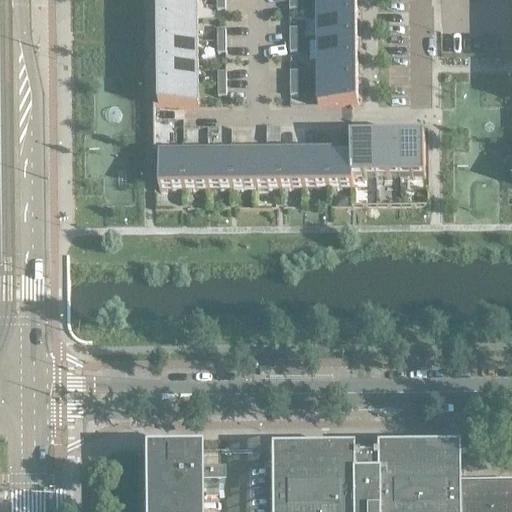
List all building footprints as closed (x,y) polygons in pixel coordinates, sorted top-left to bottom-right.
[(290,12),(298,12),(298,0),(290,0),(290,12)] [(317,0),(318,22),(358,21),(357,0),(317,0)] [(159,23),(199,23),(199,1),(159,2),(159,23)] [(219,13),(227,13),(227,1),(219,1),(219,13)] [(318,43),(358,43),(358,21),(318,22),(318,43)] [(159,45),(199,44),(199,23),(159,23),(159,45)] [(291,31),(291,43),(299,43),(299,31),(291,31)] [(219,44),(227,44),(227,32),(219,32),(219,44)] [(291,43),(291,56),(299,55),(299,43),(291,43)] [(318,65),(358,64),(358,43),(318,43),(318,65)] [(160,66),(200,66),(199,44),(159,45),(160,66)] [(219,56),(227,56),(227,44),(219,44),(219,56)] [(319,86),(359,86),(358,64),(318,65),(319,86)] [(160,88),(200,88),(200,66),(160,66),(160,88)] [(291,75),(291,87),(299,87),(299,74),(291,75)] [(219,87),(228,87),(227,75),(219,75),(219,87)] [(319,109),(359,109),(359,86),(319,86),(319,109)] [(220,99),(228,99),(228,87),(219,87),(220,99)] [(291,87),(291,99),(299,99),(299,87),(291,87)] [(160,111),(200,110),(200,88),(160,88),(160,111)] [(186,129),(186,122),(161,123),(162,153),(207,152),(206,129),(186,129)] [(377,143),(378,181),(402,180),(401,142),(377,143)] [(401,142),(402,180),(426,180),(426,142),(401,142)] [(353,155),(354,181),(378,181),(377,143),(352,143),(353,155)] [(281,156),(282,194),(306,193),(305,155),(281,156)] [(305,155),(306,193),(330,193),(329,155),(305,155)] [(329,155),(330,193),(354,193),(354,181),(353,155),(329,155)] [(161,157),(161,195),(186,195),(185,156),(161,157)] [(185,156),(186,195),(210,194),(209,156),(185,156)] [(209,156),(210,194),(234,194),(233,156),(209,156)] [(233,156),(234,194),(258,194),(257,156),(233,156)] [(257,156),(258,194),(282,194),(281,156),(257,156)] [(511,511),(511,489),(457,490),(457,453),(457,451),(455,451),(375,452),(375,454),(352,454),(352,452),(271,453),(270,453),(270,454),(270,459),(270,469),(270,511),(200,511),(200,494),(205,494),(205,500),(218,499),(218,494),(223,494),(223,481),(200,482),(200,454),(143,454),(143,456),(143,511),(511,511)]
